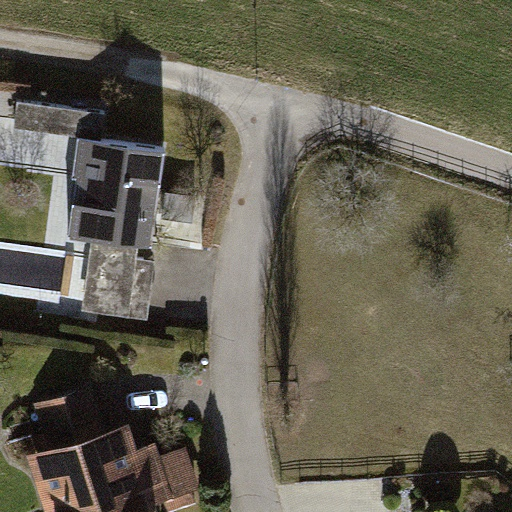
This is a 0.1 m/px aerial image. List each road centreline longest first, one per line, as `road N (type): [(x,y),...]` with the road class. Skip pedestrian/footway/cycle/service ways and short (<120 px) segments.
road 1 (residential): [(268,511),(258,487),(245,362),(257,237),(292,107),(511,175)]
road 2 (track): [(0,48),(123,65),(292,107)]
